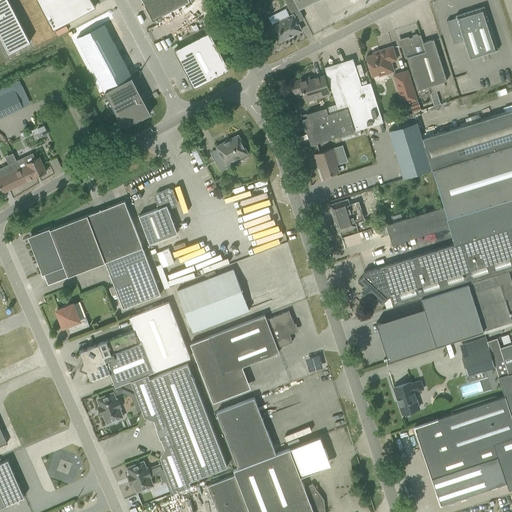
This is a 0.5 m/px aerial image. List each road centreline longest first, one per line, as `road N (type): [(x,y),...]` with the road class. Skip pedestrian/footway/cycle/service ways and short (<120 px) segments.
road 1 (unclassified): [(396,511),(276,142),(238,86)]
road 2 (unclassified): [(116,511),(0,250)]
road 3 (unclassified): [(0,219),(182,116)]
road 4 (unclassified): [(408,0),(258,76)]
road 5 (unknown): [(341,343),(390,314),(417,311),(448,328),(453,349)]
road 6 (unclassified): [(182,116),(120,0)]
